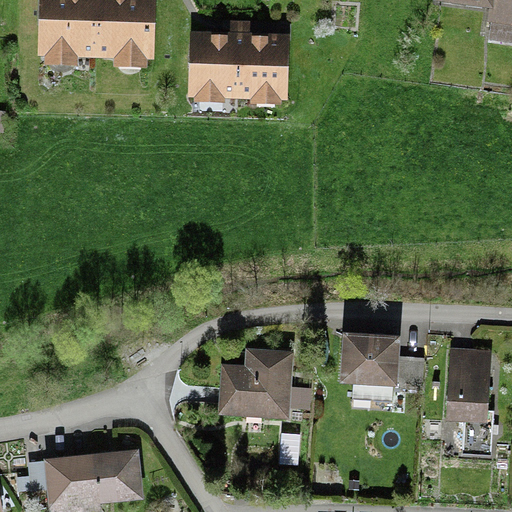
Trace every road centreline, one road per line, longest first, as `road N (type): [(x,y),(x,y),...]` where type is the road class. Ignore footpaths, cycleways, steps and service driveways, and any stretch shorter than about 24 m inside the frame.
road 1 (residential): [(140,393),(194,337),(255,316),(381,309),(511,316)]
road 2 (residential): [(140,393),(0,428)]
road 3 (residential): [(216,511),(140,393)]
